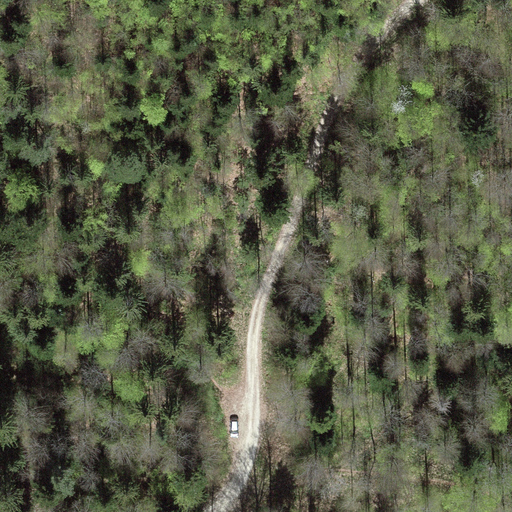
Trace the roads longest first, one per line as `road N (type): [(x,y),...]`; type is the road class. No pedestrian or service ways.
road 1 (track): [(415,0),(332,107),(262,305),(251,440)]
road 2 (track): [(219,500),(347,456),(467,345),(511,322)]
